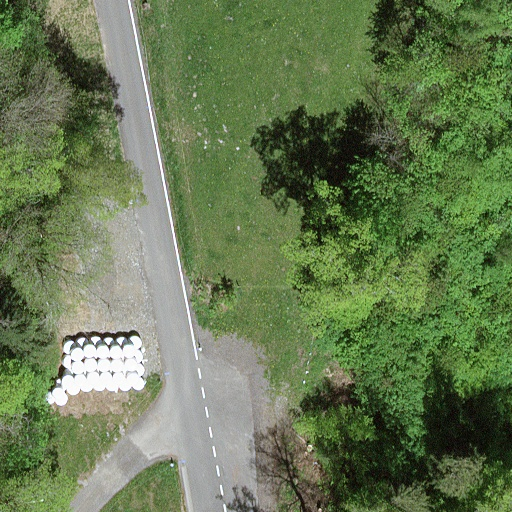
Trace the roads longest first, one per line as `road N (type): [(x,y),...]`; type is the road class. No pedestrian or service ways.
road 1 (unclassified): [(207,511),(108,0)]
road 2 (track): [(99,511),(192,409)]
